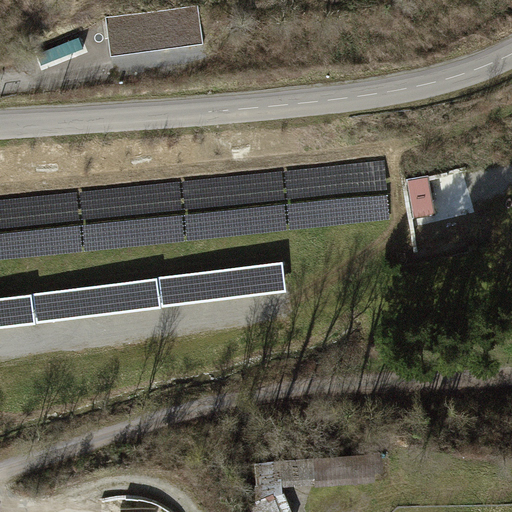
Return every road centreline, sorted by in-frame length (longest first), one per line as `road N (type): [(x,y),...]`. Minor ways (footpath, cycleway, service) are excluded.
road 1 (unclassified): [(511,369),(260,384),(0,472)]
road 2 (tertiary): [(0,131),(288,111),(439,83),(511,41)]
